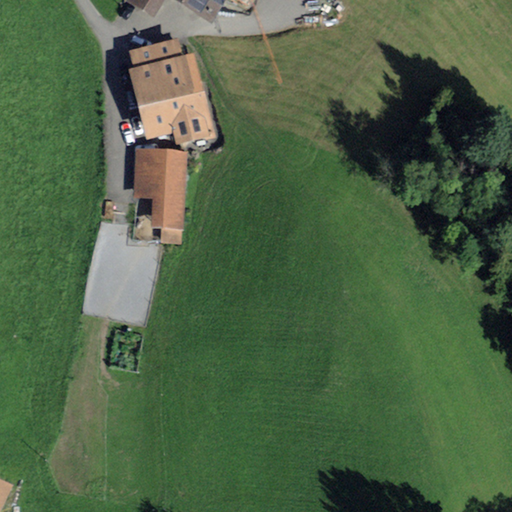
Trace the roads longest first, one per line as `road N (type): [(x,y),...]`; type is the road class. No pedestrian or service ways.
road 1 (residential): [(108,49),(208,30),(265,0)]
road 2 (residential): [(108,49),(113,195)]
